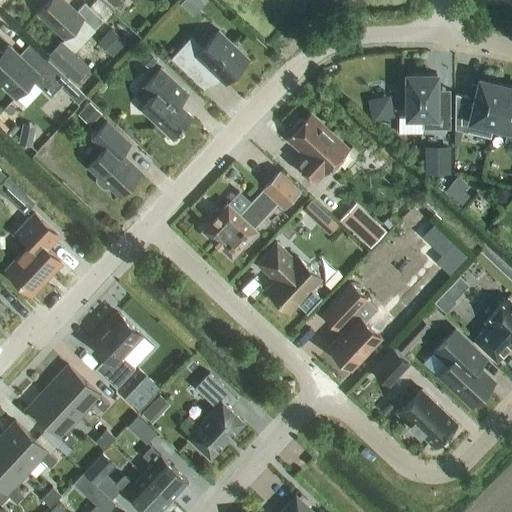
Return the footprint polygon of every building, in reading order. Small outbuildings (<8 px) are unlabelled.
[(76,12),(62,0),(49,0),(38,13),(64,38),(82,19),(94,30),(103,20),(84,3),(76,12)] [(100,36),(112,53),(127,43),(115,26),(100,36)] [(247,59),(218,31),(202,49),(190,38),(171,58),(203,88),(216,75),(224,83),(247,59)] [(87,66),(58,39),(44,55),(73,82),(87,66)] [(33,69),(9,46),(0,55),(0,85),(14,98),(31,80),(50,98),(60,88),(78,104),(85,97),(67,80),(68,79),(44,57),(33,69)] [(157,60),(147,50),(139,59),(149,69),(157,60)] [(172,139),(192,117),(178,104),(188,94),(161,68),(143,87),(153,97),(141,110),(156,124),(154,126),(154,129),(161,136),(164,136),(166,134),(172,139)] [(450,104),(437,104),(436,74),(406,74),(406,117),(401,117),(401,134),(422,134),(422,129),(450,129),(450,104)] [(493,126),(503,85),(479,79),(466,132),(476,135),(479,123),(493,126)] [(511,86),(503,85),(493,126),(507,130),(504,141),(511,143),(511,86)] [(381,115),(393,112),(389,98),(377,101),(381,115)] [(101,114),(88,102),(77,114),(90,126),(101,114)] [(355,157),(311,115),(311,114),(305,120),(299,120),(293,127),(293,132),(287,139),(289,139),(305,154),(295,164),(314,181),(324,171),(325,173),(346,150),(355,158),(355,157)] [(119,195),(140,173),(120,155),(130,144),(106,122),(91,138),(103,149),(88,166),(98,176),(96,178),(96,182),(103,188),(107,188),(109,186),(119,195)] [(450,149),(428,149),(428,173),(449,174),(450,149)] [(481,165),(468,162),(466,174),(478,176),(481,165)] [(283,207),(299,190),(279,171),(263,188),(265,191),(250,208),(248,206),(240,215),(227,203),(219,212),(216,210),(208,219),(210,221),(202,230),(231,257),(256,230),(253,227),(261,219),(260,217),(275,200),(283,207)] [(25,191),(9,176),(0,186),(0,195),(11,206),(25,191)] [(457,177),(444,191),(460,206),(469,196),(463,191),(467,187),(457,177)] [(340,221),(309,198),(301,209),(332,231),(340,221)] [(386,230),(356,202),(339,219),(369,247),(386,230)] [(412,211),(401,223),(424,245),(436,233),(412,211)] [(30,294),(60,262),(46,248),(58,235),(34,213),(17,232),(30,244),(5,270),(30,294)] [(266,291),(288,311),(296,303),(306,313),(321,298),(310,288),(319,277),(298,257),(295,260),(276,242),(256,263),(275,281),(266,291)] [(459,276),(434,303),(445,313),(456,302),(454,300),(468,286),(459,276)] [(351,370),(381,338),(364,322),(377,308),(366,299),(366,298),(350,283),(321,314),(342,333),(327,348),(351,370)] [(511,305),(506,299),(486,320),(489,324),(473,340),(496,362),(511,345),(511,305)] [(117,313),(115,315),(113,314),(106,322),(107,323),(90,341),(106,357),(95,368),(115,388),(135,367),(123,356),(142,336),(117,313)] [(398,341),(408,350),(431,324),(420,315),(398,341)] [(434,350),(422,363),(437,376),(439,374),(472,405),(493,382),(477,367),(484,360),(485,358),(484,357),(476,350),(454,329),(434,350)] [(389,384),(408,364),(391,348),(372,369),(389,384)] [(47,387),(78,416),(91,402),(101,411),(108,404),(68,365),(47,387)] [(215,407),(187,437),(209,458),(243,422),(229,408),(238,398),(209,371),(194,387),(215,407)] [(148,376),(128,396),(153,421),(173,401),(148,376)] [(65,430),(78,416),(47,387),(27,408),(68,446),(75,439),(65,430)] [(433,445),(455,422),(421,389),(397,414),(419,434),(420,433),(433,445)] [(136,432),(145,423),(137,416),(129,425),(136,432)] [(0,437),(0,448),(25,472),(39,458),(49,467),(55,460),(15,421),(0,437)] [(100,435),(109,443),(115,437),(106,429),(100,435)] [(104,449),(109,443),(100,435),(95,441),(104,449)] [(170,500),(188,482),(150,446),(142,455),(152,464),(143,474),(170,500)] [(12,486),(25,472),(0,448),(0,488),(15,503),(22,496),(12,486)] [(84,473),(96,484),(114,465),(102,454),(84,473)] [(100,490),(82,473),(72,484),(90,500),(100,490)] [(125,493),(145,511),(158,511),(170,500),(143,474),(133,484),(123,475),(115,483),(125,493)] [(53,484),(42,495),(51,504),(62,492),(53,484)] [(311,511),(295,497),(281,511),(311,511)]
